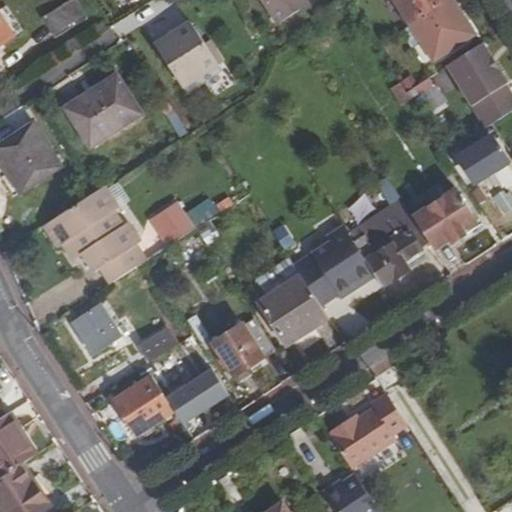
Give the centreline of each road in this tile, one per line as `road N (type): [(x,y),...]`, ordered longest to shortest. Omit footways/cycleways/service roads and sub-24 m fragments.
road 1 (residential): [(511,264),(129,511)]
road 2 (residential): [(129,511),(19,346),(0,302)]
